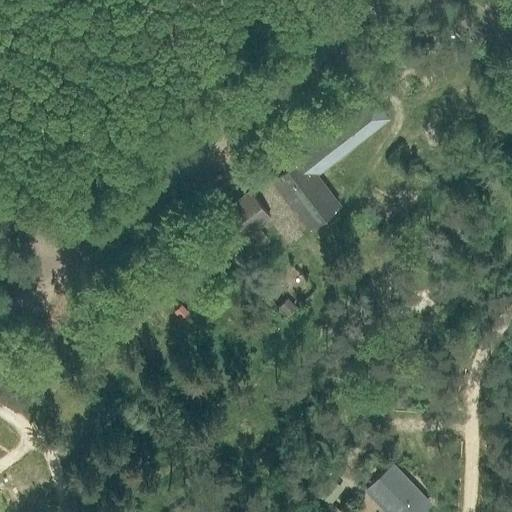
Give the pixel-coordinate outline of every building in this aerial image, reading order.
[(491,77),(453,92),(460,109),(498,94),(491,77)] [(309,229),(339,205),(316,175),(388,119),(374,100),(271,180),(309,229)] [(422,178),(387,174),(386,186),(420,190),(422,178)] [(227,251),(240,240),(270,217),(250,191),(207,225),(227,251)] [(463,201),(443,203),(447,231),(466,229),(463,201)] [(424,289),(416,278),(385,299),(393,311),(424,289)] [(159,318),(131,285),(120,294),(148,328),(159,318)] [(288,300),(280,307),(287,315),(295,308),(288,300)] [(0,416),(0,435),(9,422),(0,416)] [(7,475),(13,491),(56,477),(50,461),(7,475)] [(390,464),(364,489),(388,511),(420,511),(428,503),(390,464)]
